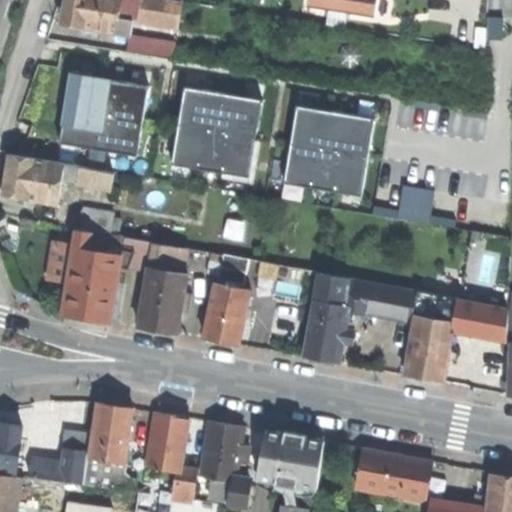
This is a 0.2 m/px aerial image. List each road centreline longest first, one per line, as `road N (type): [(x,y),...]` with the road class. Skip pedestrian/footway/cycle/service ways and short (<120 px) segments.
road 1 (secondary): [(130,361),(511,435)]
road 2 (residential): [(0,133),(41,0)]
road 3 (secondary): [(130,361),(0,314)]
